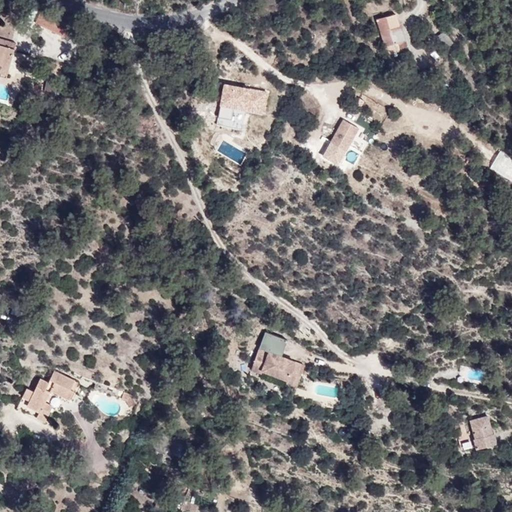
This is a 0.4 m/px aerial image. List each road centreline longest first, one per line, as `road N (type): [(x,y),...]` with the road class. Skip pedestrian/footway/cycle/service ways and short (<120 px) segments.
road 1 (unknown): [(355,362),(255,280),(213,231),(120,22)]
road 2 (unclassified): [(54,0),(144,24),(234,0)]
